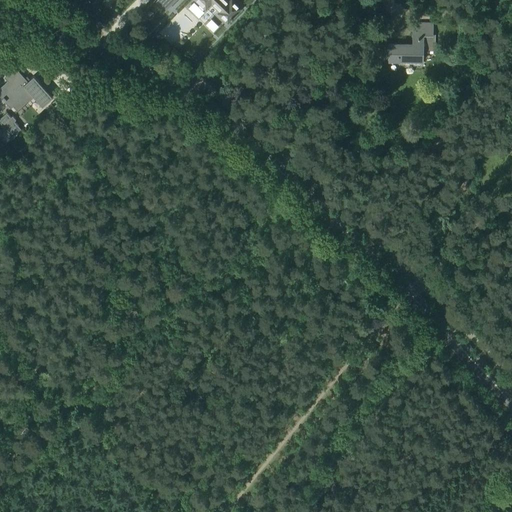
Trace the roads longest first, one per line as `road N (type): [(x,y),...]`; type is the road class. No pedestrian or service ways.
road 1 (secondary): [(511,401),(210,111),(9,0)]
road 2 (track): [(371,325),(218,511)]
